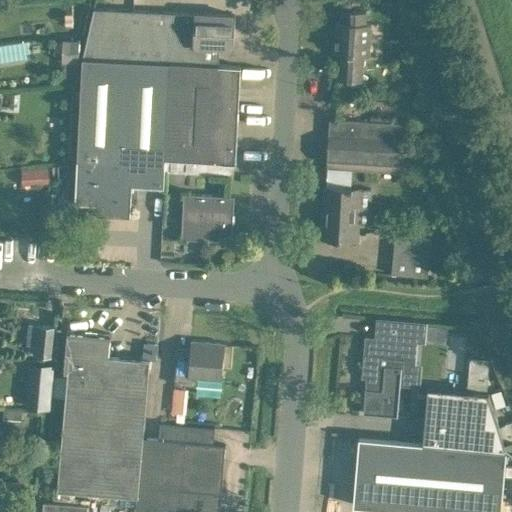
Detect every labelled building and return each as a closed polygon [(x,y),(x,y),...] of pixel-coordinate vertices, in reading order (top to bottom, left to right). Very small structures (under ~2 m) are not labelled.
[(221,0),(221,9),(247,9),(247,0),(221,0)] [(94,8),(83,57),(171,61),(219,63),(220,45),(234,45),(235,14),(215,13),(94,8)] [(339,52),(337,78),(362,80),(364,54),(369,54),(371,22),(365,22),(366,10),(341,8),(340,20),(335,20),(333,52),(339,52)] [(79,41),(62,40),(62,62),(79,63),(79,41)] [(30,43),(0,43),(0,57),(30,57),(30,43)] [(79,140),(76,200),(97,202),(97,212),(130,213),(132,183),(164,185),(165,170),(165,157),(171,61),(83,57),(79,140)] [(165,157),(165,170),(233,174),(234,160),(236,160),(241,64),(219,63),(171,61),(165,157)] [(338,83),(337,98),(349,98),(350,84),(338,83)] [(402,170),(404,140),(413,140),(414,123),(400,122),(379,121),(379,116),(370,116),(369,120),(334,118),(333,135),(328,135),(327,166),(346,167),(402,170)] [(70,163),(58,164),(59,176),(70,175),(70,163)] [(49,167),(22,169),(23,183),(50,180),(49,167)] [(325,186),(322,236),(356,238),(357,223),(370,224),(372,189),(359,188),(351,187),(325,186)] [(184,193),(182,237),(204,238),(204,240),(208,240),(208,238),(219,239),(220,234),(232,235),(234,195),(184,193)] [(431,236),(415,235),(395,233),(391,273),(427,276),(431,236)] [(396,338),(365,335),(362,376),(366,377),(363,411),(397,414),(402,361),(421,363),(422,343),(425,343),(426,322),(397,319),(396,338)] [(28,343),(36,344),(35,353),(54,355),(58,326),(30,323),(28,343)] [(63,429),(58,487),(137,494),(143,435),(150,357),(149,357),(143,357),(109,354),(111,333),(68,329),(65,360),(69,360),(66,399),(63,429)] [(197,376),(202,376),(222,378),(225,342),(192,340),(190,353),(177,352),(175,383),(197,384),(197,376)] [(144,341),(143,357),(149,357),(150,357),(156,358),(158,342),(144,341)] [(34,359),(32,374),(38,375),(34,403),(52,405),(58,362),(34,359)] [(189,410),(190,386),(177,385),(175,410),(189,410)] [(438,427),(437,442),(507,448),(489,391),(428,386),(424,426),(438,427)] [(501,389),(491,392),(496,406),(505,403),(501,389)] [(54,398),(51,428),(63,429),(66,399),(54,398)] [(3,411),(2,424),(22,425),(23,412),(3,411)] [(150,436),(144,508),(186,511),(219,511),(226,443),(214,441),(215,426),(160,421),(159,437),(150,436)] [(437,511),(500,511),(507,448),(359,435),(353,504),(438,511),(437,511)] [(26,487),(24,504),(33,505),(35,488),(26,487)] [(88,511),(89,504),(44,500),(42,511),(88,511)]
